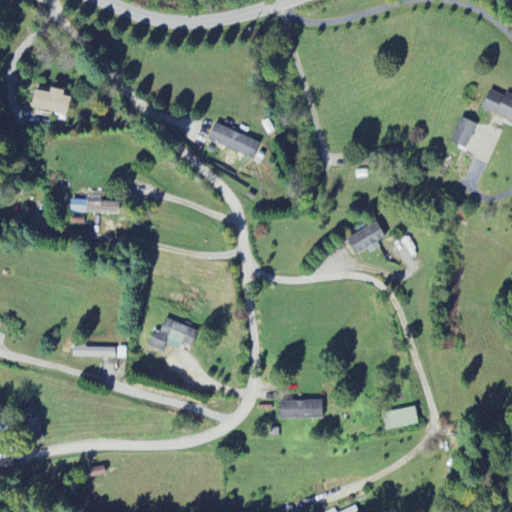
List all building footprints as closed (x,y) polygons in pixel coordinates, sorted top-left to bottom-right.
[(65,92),(51,89),(50,94),(35,91),(32,108),(68,116),(72,98),(64,96),(65,92)] [(482,111),(511,121),(511,97),(489,89),(482,111)] [(450,143),(466,150),(477,125),(461,118),(450,143)] [(253,160),(260,143),(215,124),(207,142),(253,160)] [(71,211),(112,212),(112,203),(72,202),(71,211)] [(385,239),(378,224),(347,237),(355,255),(367,250),(369,254),(381,249),(378,242),(385,239)] [(154,331),(148,347),(163,352),(166,345),(180,350),(189,328),(165,319),(160,333),(154,331)] [(73,358),(115,358),(115,349),(74,348),(73,358)] [(281,420),(323,419),(323,401),(280,402),(281,420)] [(419,425),(415,408),(382,415),(386,432),(419,425)]
